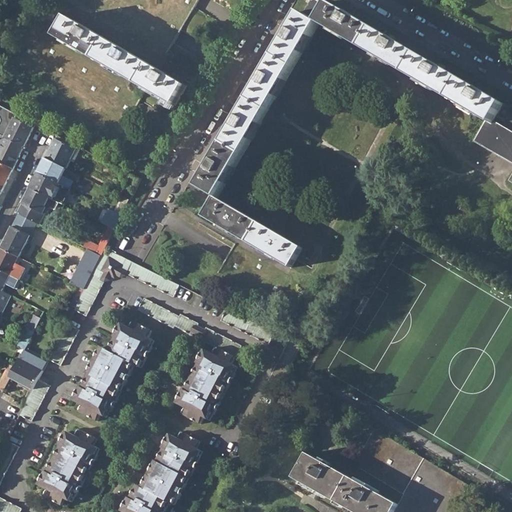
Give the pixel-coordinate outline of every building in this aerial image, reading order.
[(325,4),(317,0),(313,0),(310,7),(305,14),(318,22),(327,6),(325,4)] [(342,10),(329,2),(327,6),(318,22),(360,46),(486,120),(492,123),(493,121),(504,103),(501,102),(490,95),(484,92),(482,90),(449,72),(439,66),(396,41),(378,30),(360,20),(350,14),(342,10)] [(305,14),(301,12),(296,19),(294,23),(290,29),(259,83),(256,87),(249,99),(243,110),(240,115),(203,177),(201,180),(198,186),(217,196),(218,198),(268,112),(320,24),(318,22),(305,14)] [(55,38),(146,89),(176,106),(187,86),(156,68),(152,66),(149,64),(124,50),(122,48),(119,47),(92,31),(88,29),(84,27),(67,17),(60,28),(59,31),(57,34),(55,38)] [(25,147),(34,128),(16,119),(17,115),(0,106),(0,116),(1,117),(2,121),(0,126),(0,134),(2,136),(25,147)] [(36,124),(17,115),(16,119),(34,128),(36,124)] [(498,154),(511,131),(493,121),(492,123),(486,120),(474,141),(494,152),(498,154)] [(511,162),(511,131),(498,154),(511,162)] [(25,147),(2,136),(0,140),(0,162),(14,170),(25,147)] [(47,159),(67,169),(77,150),(56,139),(47,159)] [(47,159),(39,174),(59,183),(60,184),(71,189),(73,190),(80,175),(67,169),(47,159)] [(0,162),(0,190),(2,192),(14,170),(0,162)] [(61,203),(63,204),(71,189),(60,184),(59,183),(39,174),(32,189),(61,203)] [(57,211),(61,203),(32,189),(19,215),(37,224),(41,226),(49,209),(46,208),(47,206),(57,211)] [(292,267),(303,247),(218,198),(217,196),(209,208),(205,215),(205,217),(228,230),(267,253),(292,267)] [(116,212),(123,215),(130,200),(123,197),(116,212)] [(31,237),(37,224),(19,215),(13,228),(31,237)] [(97,253),(102,256),(106,249),(115,230),(109,227),(100,246),(88,240),(85,247),(97,253)] [(2,249),(20,258),(31,237),(13,228),(2,249)] [(26,269),(19,265),(17,264),(20,258),(2,249),(0,253),(0,270),(16,279),(18,280),(20,281),(26,269)] [(75,311),(87,317),(106,281),(109,275),(118,271),(125,275),(126,274),(173,297),(179,285),(145,269),(144,268),(114,253),(106,249),(102,256),(96,269),(75,311)] [(102,256),(97,253),(90,266),(96,269),(102,256)] [(0,290),(4,292),(10,279),(15,282),(16,279),(0,270),(0,290)] [(0,315),(2,317),(12,296),(4,292),(0,290),(0,315)] [(174,325),(193,334),(199,322),(180,313),(179,315),(144,297),(138,309),(173,326),(174,325)] [(220,321),(269,345),(276,333),(262,326),(226,308),(220,321)] [(29,330),(35,333),(42,320),(35,316),(29,330)] [(78,410),(98,420),(101,414),(107,417),(110,410),(109,407),(113,398),(117,397),(123,384),(122,381),(127,371),(130,370),(134,363),(140,366),(143,360),(142,358),(147,348),(150,347),(154,340),(148,337),(152,329),(131,319),(128,326),(123,324),(111,346),(113,347),(111,351),(104,347),(95,364),(94,364),(90,369),(91,370),(90,374),(91,375),(90,378),(88,377),(76,400),(82,403),(78,410)] [(50,360),(62,367),(81,330),(68,324),(66,329),(50,360)] [(181,413),(201,422),(204,417),(209,419),(212,413),(211,411),(216,401),(219,401),(227,386),(225,384),(230,374),(233,374),(237,366),(232,363),(243,344),(206,326),(200,339),(215,346),(211,353),(206,350),(194,373),(195,374),(191,381),(190,380),(178,403),(184,406),(181,413)] [(22,349),(27,351),(35,333),(29,330),(20,347),(22,349)] [(262,393),(275,400),(287,376),(302,346),(290,340),(262,393)] [(12,379),(34,390),(40,380),(48,365),(25,353),(24,356),(17,369),(12,379)] [(0,385),(0,391),(4,394),(12,379),(17,369),(10,366),(0,385)] [(21,416),(34,422),(53,386),(40,380),(34,390),(21,416)] [(43,495),(63,505),(67,498),(72,501),(75,495),(74,492),(79,482),(82,481),(89,468),(88,465),(93,455),(96,455),(100,448),(95,445),(98,438),(78,428),(74,435),(68,432),(57,455),(58,455),(54,463),(53,462),(41,485),(47,488),(43,495)] [(454,511),(465,491),(469,485),(374,428),(352,466),(404,496),(398,505),(308,454),(294,479),(352,511),(454,511)] [(159,511),(162,508),(165,508),(169,500),(175,504),(178,498),(177,494),(183,484),(186,484),(192,472),(191,468),(196,458),(199,458),(203,451),(197,448),(201,441),(180,431),(177,437),(172,435),(160,458),(161,458),(159,462),(158,461),(156,465),(155,464),(151,471),(153,472),(145,487),(140,485),(137,489),(136,488),(124,511),(125,511),(159,511)] [(0,456),(0,481),(2,483),(20,447),(8,441),(0,456)] [(0,511),(1,511),(19,511),(22,508),(0,496),(0,511)]
